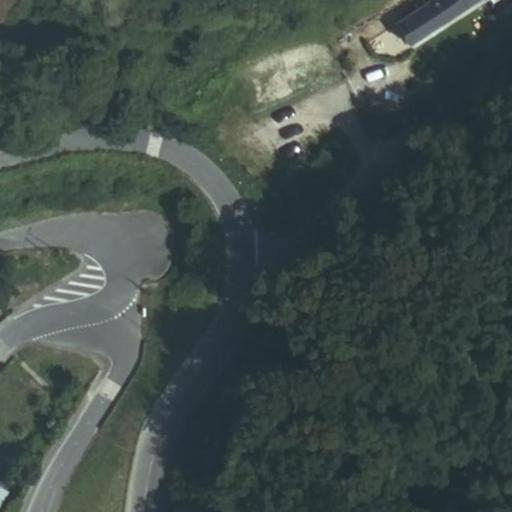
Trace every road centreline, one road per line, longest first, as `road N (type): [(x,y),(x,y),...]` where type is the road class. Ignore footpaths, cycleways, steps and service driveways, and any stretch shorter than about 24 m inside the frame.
road 1 (unclassified): [(511,45),(240,296)]
road 2 (tertiary): [(240,296),(244,261),(230,207),(180,153),(95,138),(0,155)]
road 3 (tertiary): [(147,511),(156,455),(215,330),(240,296)]
road 4 (residential): [(131,296),(119,375),(41,511)]
road 5 (residential): [(131,296),(141,267),(134,243),(115,229),(0,242)]
road 6 (residential): [(0,348),(131,296)]
